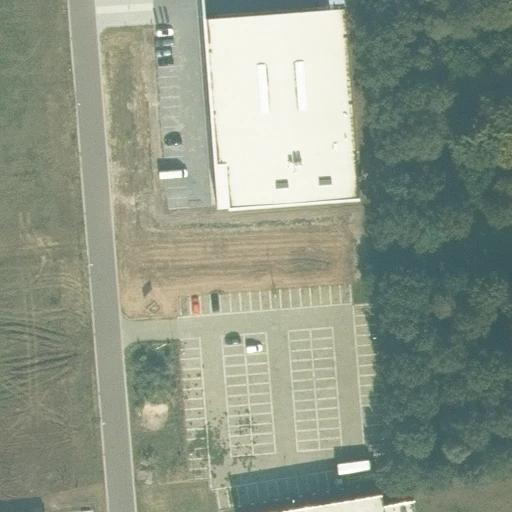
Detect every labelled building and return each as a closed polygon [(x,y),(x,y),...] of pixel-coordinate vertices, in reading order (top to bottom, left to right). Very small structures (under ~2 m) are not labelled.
[(342,6),(202,16),(213,162),(222,162),(226,206),(356,195),(342,6)] [(15,125),(0,126),(0,227),(22,226),(15,125)] [(30,305),(0,307),(0,395),(36,393),(30,305)] [(38,413),(12,415),(18,495),(44,493),(38,413)] [(380,491),(255,511),(415,511),(412,497),(382,502),(380,491)]
